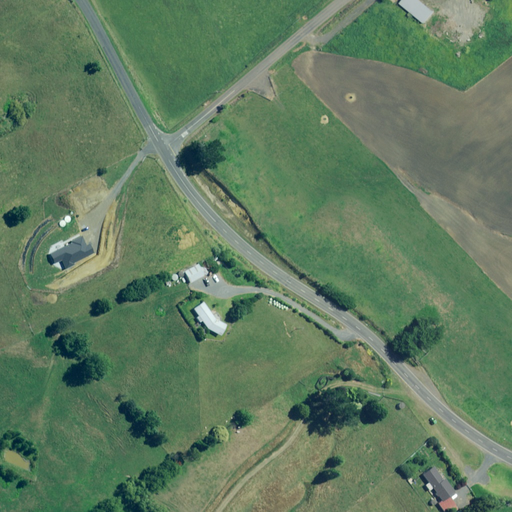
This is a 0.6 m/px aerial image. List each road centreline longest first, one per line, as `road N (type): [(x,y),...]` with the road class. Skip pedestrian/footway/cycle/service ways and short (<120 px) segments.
road 1 (unclassified): [(511,458),(440,411),(371,338),(235,240),(162,150)]
road 2 (unclassified): [(162,150),(346,0)]
road 3 (unclassified): [(162,150),(81,0)]
